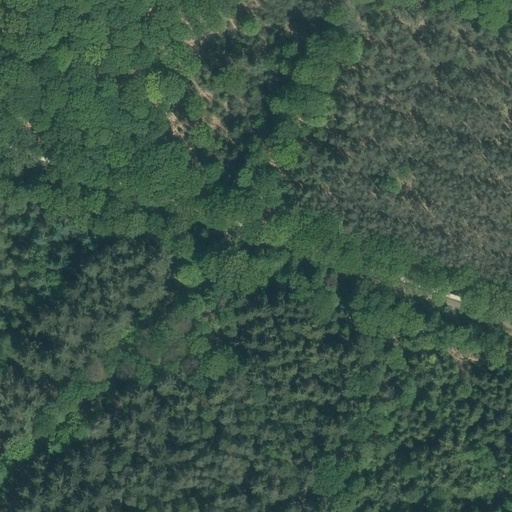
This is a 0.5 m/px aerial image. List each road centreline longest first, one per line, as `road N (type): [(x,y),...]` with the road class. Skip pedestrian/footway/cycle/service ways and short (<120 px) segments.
road 1 (track): [(0,149),(511,323)]
road 2 (track): [(225,227),(0,470)]
road 3 (track): [(225,227),(350,0)]
